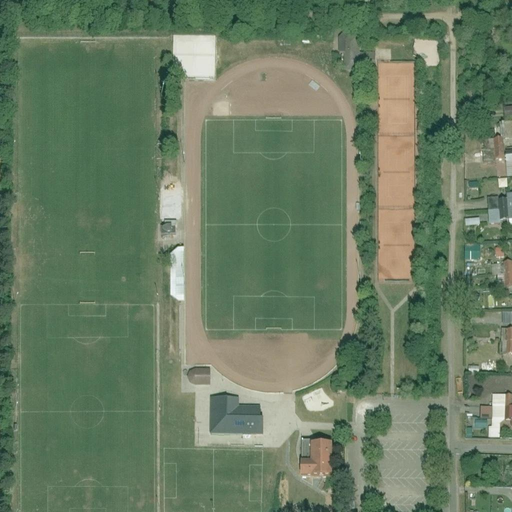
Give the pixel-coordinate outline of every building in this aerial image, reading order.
[(374,73),(374,53),(361,53),(360,28),(348,28),(337,39),(337,54),(343,54),(343,73),(374,73)] [(511,174),(511,117),(503,118),(505,152),(497,153),(498,165),(507,164),(508,175),(511,174)] [(481,160),(494,160),(494,151),(481,151),(481,160)] [(511,192),(496,194),(497,210),(510,209),(511,225),(511,192)] [(160,237),(174,236),(174,229),(177,229),(176,223),(163,223),(163,228),(160,228),(160,237)] [(463,248),(463,261),(479,261),(479,248),(463,248)] [(187,251),(166,251),(167,306),(188,305),(187,251)] [(498,287),(506,287),(505,265),(491,265),(491,276),(497,276),(498,287)] [(501,325),(511,325),(511,313),(501,313),(501,325)] [(209,388),(209,371),(194,371),(189,374),(186,380),(189,385),(195,388),(209,388)] [(238,399),(210,399),(210,436),(260,435),(260,408),(238,408),(238,399)] [(511,407),(497,408),(497,421),(501,421),(501,429),(511,428),(511,407)] [(330,443),(300,443),(299,480),(330,481),(330,443)]
